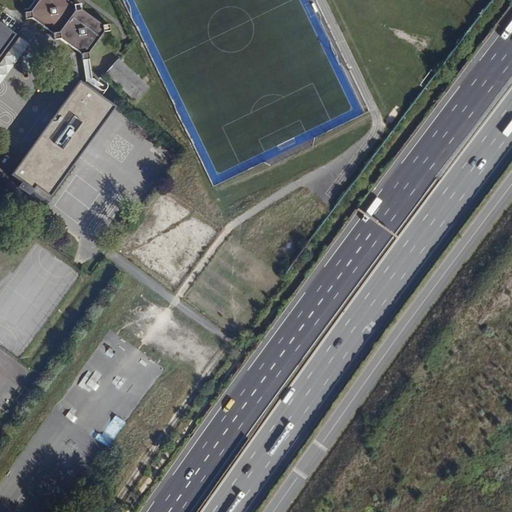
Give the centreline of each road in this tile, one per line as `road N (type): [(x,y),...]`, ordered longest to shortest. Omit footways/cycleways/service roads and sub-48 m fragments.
road 1 (motorway): [(511,47),(169,511)]
road 2 (motorway): [(224,511),(511,117)]
road 3 (residential): [(511,184),(275,511)]
